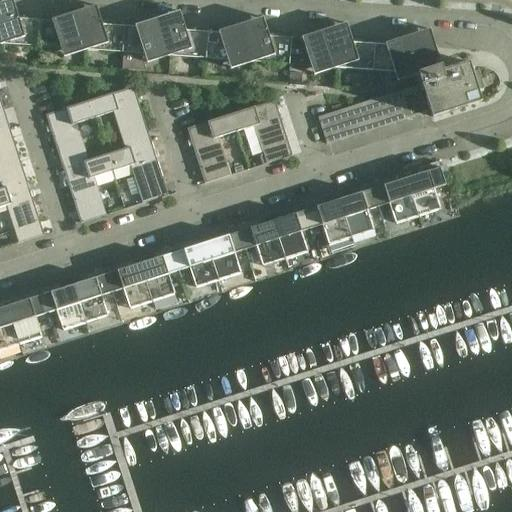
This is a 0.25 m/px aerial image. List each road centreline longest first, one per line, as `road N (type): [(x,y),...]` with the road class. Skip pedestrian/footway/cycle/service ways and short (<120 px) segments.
road 1 (residential): [(511,34),(481,23),(179,0)]
road 2 (residential): [(317,178),(511,111)]
road 3 (residential): [(71,255),(16,80)]
road 4 (residential): [(154,90),(194,216)]
road 5 (residential): [(71,255),(194,216)]
road 6 (residential): [(194,216),(317,178)]
